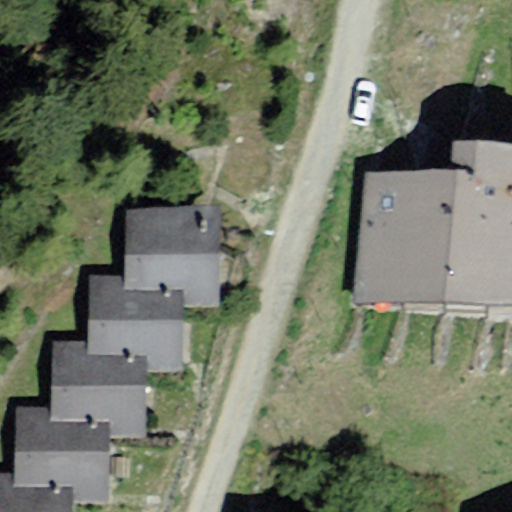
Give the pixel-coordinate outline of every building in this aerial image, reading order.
[(511,333),(511,169),(457,165),(454,194),(372,187),(360,320),(511,333)] [(129,221),(128,287),(188,288),(187,318),(221,319),(222,223),(129,221)] [(93,286),(92,353),(148,354),(148,383),(186,384),(187,318),(188,288),(128,287),(93,286)] [(56,353),(55,420),(111,421),(111,448),(147,449),(148,383),(148,354),(92,353),(56,353)] [(18,420),(17,486),(71,487),(70,511),(109,511),(111,448),(111,421),(55,420),(18,420)] [(0,511),(70,511),(71,487),(17,486),(0,485),(0,511)]
